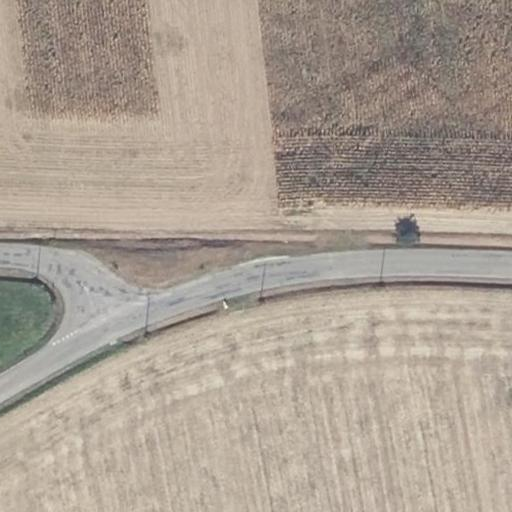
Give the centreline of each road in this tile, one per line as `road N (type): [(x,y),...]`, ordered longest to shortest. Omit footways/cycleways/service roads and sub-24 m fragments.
road 1 (tertiary): [(511,267),(301,270),(215,285),(111,329)]
road 2 (tertiary): [(0,254),(40,258),(77,274),(111,329)]
road 3 (tertiary): [(111,329),(0,392)]
